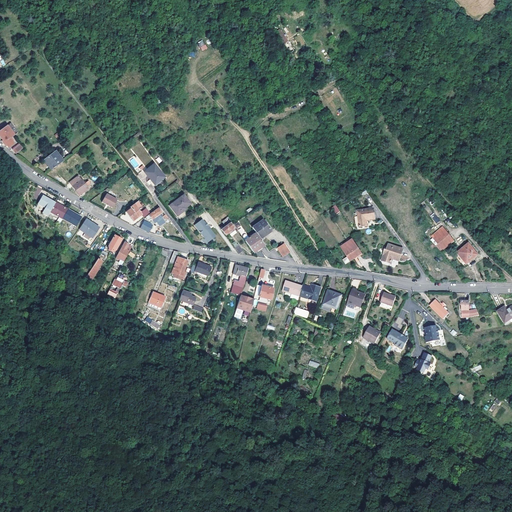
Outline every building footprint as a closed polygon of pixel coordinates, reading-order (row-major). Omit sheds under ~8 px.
[(283,44),(288,41),(281,29),(276,32),(283,44)] [(304,67),(289,45),(285,48),(300,70),(304,67)] [(13,136),(6,126),(0,131),(0,138),(8,149),(13,145),(9,139),(13,136)] [(21,149),(18,146),(12,151),(15,154),(21,149)] [(51,171),(62,162),(55,152),(43,161),(51,171)] [(134,158),(130,160),(134,167),(138,165),(134,158)] [(163,177),(153,164),(143,172),(149,179),(150,178),(155,184),(163,177)] [(83,184),(77,177),(69,184),(78,195),(86,189),(84,186),(89,183),(87,181),(83,184)] [(116,200),(105,194),(100,202),(111,208),(116,200)] [(50,212),(54,203),(42,196),(37,204),(44,209),(42,213),(47,216),(50,212)] [(189,204),(183,196),(169,206),(176,216),(181,212),(180,211),(189,204)] [(129,208),(130,209),(125,213),(132,222),(140,216),(142,218),(148,214),(145,209),(140,213),(137,209),(139,207),(137,203),(138,202),(137,201),(129,208)] [(61,219),(66,210),(55,203),(54,203),(50,212),(61,219)] [(160,213),(158,209),(145,218),(148,222),(151,220),(154,224),(156,222),(159,226),(164,222),(158,214),(160,213)] [(66,210),(61,219),(75,227),(80,218),(66,210)] [(365,219),(374,218),(373,210),(357,212),(359,228),(367,227),(365,219)] [(356,230),(376,227),(374,218),(365,219),(367,227),(359,228),(357,212),(353,213),(356,230)] [(434,213),(430,216),(436,224),(440,220),(434,213)] [(193,225),(207,242),(214,236),(209,229),(206,226),(207,226),(204,222),(204,223),(201,219),(193,225)] [(259,239),(270,231),(261,219),(250,226),(255,233),(259,239)] [(92,239),(99,229),(85,220),(78,230),(92,239)] [(148,232),(151,226),(143,222),(140,229),(148,232)] [(224,235),(233,229),(229,223),(220,229),(224,235)] [(453,242),(442,228),(432,237),(434,240),(432,241),(440,252),(453,242)] [(270,231),(259,239),(260,240),(271,232),(270,231)] [(264,245),(260,240),(259,239),(255,233),(248,239),(246,236),(244,236),(243,237),(243,239),(245,241),(244,241),(253,253),(264,245)] [(121,240),(113,236),(107,247),(107,251),(112,253),(115,251),(121,240)] [(362,253),(353,240),(351,241),(360,254),(362,253)] [(349,261),(360,254),(351,241),(340,247),(349,261)] [(117,264),(121,266),(132,245),(131,245),(130,247),(123,243),(115,259),(118,261),(119,260),(117,264)] [(282,257),(289,252),(283,243),(276,248),(282,257)] [(404,250),(390,244),(388,249),(387,251),(385,250),(381,260),(390,264),(393,256),(400,259),(404,250)] [(466,264),(477,255),(468,245),(457,253),(466,264)] [(384,247),(378,262),(396,269),(400,259),(393,256),(390,264),(381,260),(385,250),(386,248),(384,247)] [(165,258),(168,250),(161,248),(158,255),(165,258)] [(466,264),(457,253),(455,255),(465,268),(467,265),(466,264)] [(477,255),(466,264),(467,265),(478,256),(477,255)] [(186,261),(177,258),(172,270),(171,269),(167,279),(178,284),(181,277),(182,277),(183,275),(184,276),(186,270),(184,269),(187,261),(186,261)] [(89,279),(100,262),(96,260),(85,277),(89,279)] [(210,268),(197,263),(193,272),(206,277),(210,268)] [(243,284),(247,269),(235,265),(233,270),(236,271),(235,275),(239,276),(237,281),(233,280),(230,293),(239,295),(243,284)] [(118,290),(121,286),(124,288),(126,284),(123,282),(121,285),(114,281),(111,286),(118,290)] [(298,298),(301,289),(294,287),(294,286),(284,282),(281,293),(290,296),(289,300),(297,302),(298,298)] [(309,289),(308,289),(302,287),(301,287),(301,289),(298,298),(315,303),(319,290),(310,287),(309,289)] [(269,302),(272,292),(260,289),(258,299),(269,302)] [(106,295),(114,299),(118,291),(117,290),(115,294),(114,295),(108,292),(106,295)] [(160,307),(165,297),(152,291),(148,301),(160,307)] [(192,306),(195,299),(191,297),(188,296),(189,294),(182,291),(181,294),(178,301),(192,306)] [(364,297),(352,292),(346,308),(352,310),(354,307),(360,309),(364,297)] [(322,307),(331,310),(336,312),(340,297),(327,293),(322,307)] [(395,297),(383,293),(379,303),(391,307),(395,297)] [(253,299),(239,296),(235,308),(242,310),(242,308),(250,310),(253,299)] [(448,309),(441,302),(439,304),(436,300),(430,306),(443,319),(449,313),(446,311),(448,309)] [(256,309),(266,312),(268,304),(258,302),(256,309)] [(461,310),(462,318),(468,318),(468,317),(476,317),(476,312),(468,312),(468,302),(461,302),(461,307),(461,310)] [(307,318),(309,311),(296,307),(293,314),(307,318)] [(511,308),(510,309),(506,310),(504,307),(497,311),(503,323),(511,318),(511,308)] [(158,329),(160,325),(147,316),(144,321),(158,329)] [(398,317),(393,327),(399,330),(404,320),(398,317)] [(373,342),(378,332),(371,329),(372,328),(367,325),(362,337),(373,342)] [(440,340),(438,329),(437,329),(436,326),(425,328),(426,332),(426,331),(427,336),(426,336),(425,336),(426,342),(440,340)] [(400,334),(392,329),(387,339),(395,343),(394,345),(402,349),(408,340),(407,338),(404,336),(403,337),(399,335),(400,334)] [(429,363),(432,356),(425,353),(420,362),(417,360),(414,366),(418,368),(417,370),(424,373),(426,368),(428,370),(431,364),(429,363)] [(310,360),(308,365),(318,368),(319,363),(310,360)]
